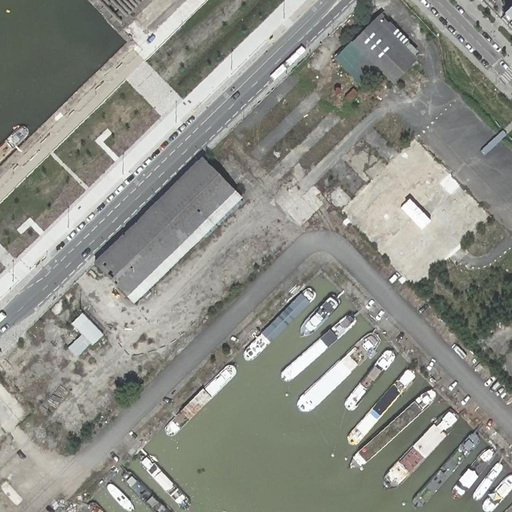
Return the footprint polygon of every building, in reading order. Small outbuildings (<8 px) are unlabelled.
[(86,0),(113,28),(141,0),(86,0)] [(511,1),(510,0),(482,0),(511,30),(511,1)] [(379,17),(373,23),(399,50),(380,69),(395,83),(419,58),(379,17)] [(373,23),(354,42),(380,69),(399,50),(373,23)] [(353,41),(336,57),(364,85),(380,69),(354,42),(353,41)] [(135,122),(146,113),(122,85),(111,95),(135,122)] [(339,212),(418,292),(496,216),(417,135),(339,212)] [(112,281),(127,296),(234,191),(214,170),(202,158),(95,263),(107,275),(112,281)] [(234,191),(127,296),(134,304),(242,199),(234,191)] [(71,201),(78,210),(87,202),(80,194),(71,201)] [(300,227),(318,213),(305,197),(288,210),(300,227)] [(20,200),(11,212),(41,232),(49,219),(20,200)] [(60,205),(51,210),(59,225),(68,220),(60,205)] [(84,311),(71,323),(82,334),(68,347),(78,358),(105,333),(84,311)]
